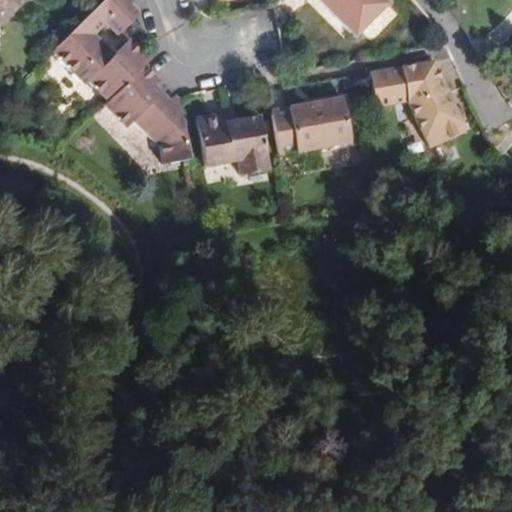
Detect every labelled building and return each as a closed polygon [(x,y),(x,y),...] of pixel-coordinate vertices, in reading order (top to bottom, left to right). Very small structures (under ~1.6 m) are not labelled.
[(0,0),(0,1),(12,14),(26,0),(0,0)] [(90,82),(108,101),(144,65),(150,59),(124,32),(139,15),(130,5),(133,0),(104,0),(70,34),(53,51),(86,85),(90,82)] [(389,3),(385,0),(318,0),(355,37),(389,3)] [(0,26),(12,14),(0,1),(0,26)] [(465,132),(432,61),(389,69),(391,75),(382,77),(380,70),(369,72),(376,107),(408,102),(429,147),(465,132)] [(163,165),(188,160),(179,109),(177,101),(175,96),(169,102),(162,94),(166,89),(144,65),(108,101),(104,104),(126,127),(133,121),(159,146),(163,165)] [(391,75),(389,69),(380,70),(382,77),(391,75)] [(270,112),(278,156),(350,143),(343,99),(270,112)] [(226,124),(224,117),(224,114),(197,119),(204,167),(237,162),(240,176),(269,171),(259,118),(238,122),(226,124)] [(236,115),(224,117),(226,124),(238,122),(236,115)] [(511,132),(495,149),(511,165),(511,132)]
